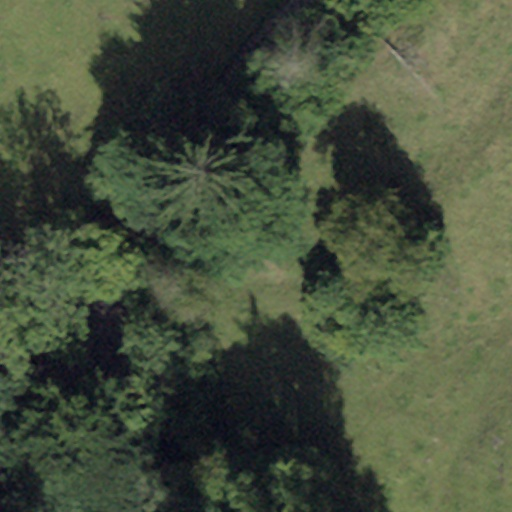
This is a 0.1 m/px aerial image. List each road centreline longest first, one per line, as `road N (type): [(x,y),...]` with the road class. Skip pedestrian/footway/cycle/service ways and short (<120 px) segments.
road 1 (track): [(318,0),(241,74),(115,297),(0,437)]
road 2 (track): [(115,297),(132,511)]
